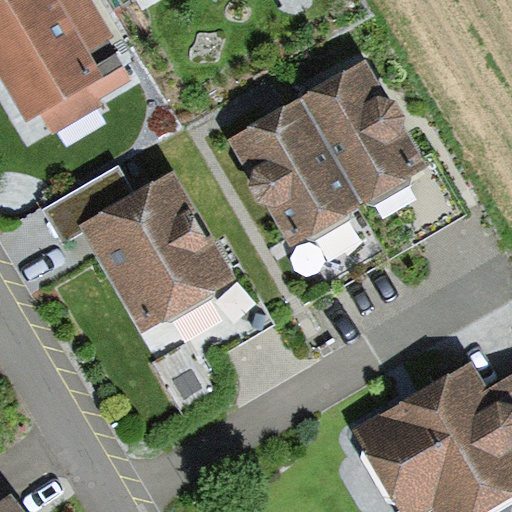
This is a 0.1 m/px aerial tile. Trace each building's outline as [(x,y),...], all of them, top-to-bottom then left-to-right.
[(11,0),(0,6),(0,80),(27,125),(42,117),(53,137),(101,109),(96,106),(132,86),(117,60),(99,69),(91,55),(112,43),(87,0),(11,0)] [(298,108),(361,213),(428,174),(365,68),(298,108)] [(298,108),(232,147),(252,182),(249,195),(259,212),(268,214),(292,254),(361,213),(298,108)] [(83,233),(138,200),(118,169),(45,212),(66,244),(83,233)] [(138,200),(83,233),(145,336),(235,282),(175,178),(138,200)] [(472,365),(352,435),(397,511),(498,511),(511,504),(511,380),(489,394),(472,365)]
